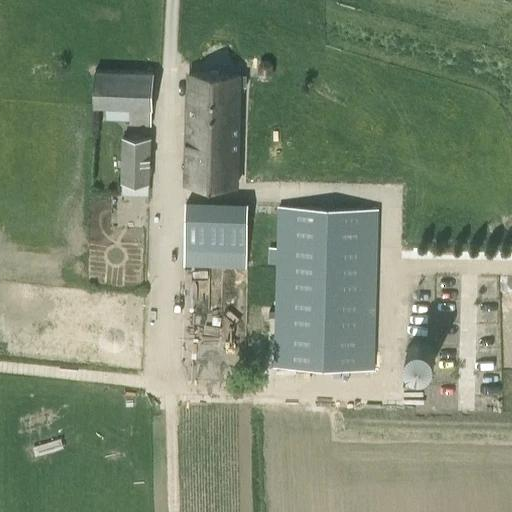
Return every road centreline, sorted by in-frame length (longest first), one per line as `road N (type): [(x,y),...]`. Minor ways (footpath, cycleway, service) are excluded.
road 1 (track): [(0,367),(167,385),(171,511)]
road 2 (unknown): [(395,278),(389,212),(380,197),(254,197)]
